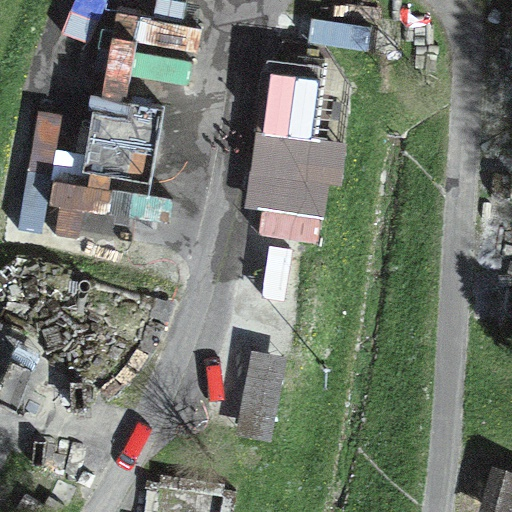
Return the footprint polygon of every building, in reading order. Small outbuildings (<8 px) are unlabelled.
[(369,45),(372,26),(322,17),(319,37),(369,45)] [(270,80),(252,202),(338,215),(349,141),(319,137),(326,89),(270,80)] [(163,105),(95,93),(82,167),(150,179),(163,105)] [(268,233),(323,236),(324,213),(269,210),(268,233)] [(34,368),(10,356),(0,377),(0,399),(36,417),(45,398),(24,388),(34,368)] [(227,511),(230,445),(163,443),(160,511),(227,511)]
